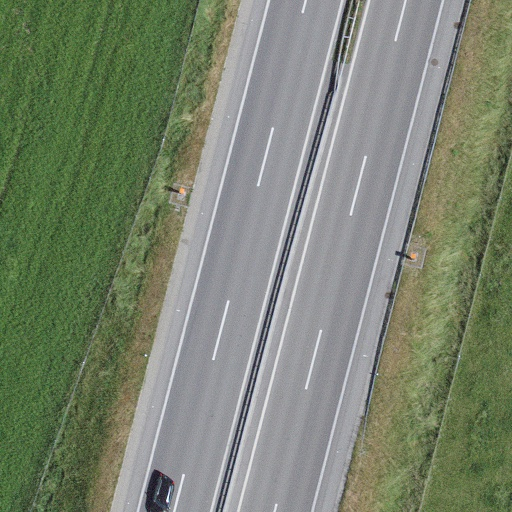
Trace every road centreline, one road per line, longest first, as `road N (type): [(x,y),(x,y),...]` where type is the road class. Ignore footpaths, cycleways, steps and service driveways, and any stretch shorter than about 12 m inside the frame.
road 1 (motorway): [(304,0),(172,511)]
road 2 (motorway): [(274,511),(404,0)]
